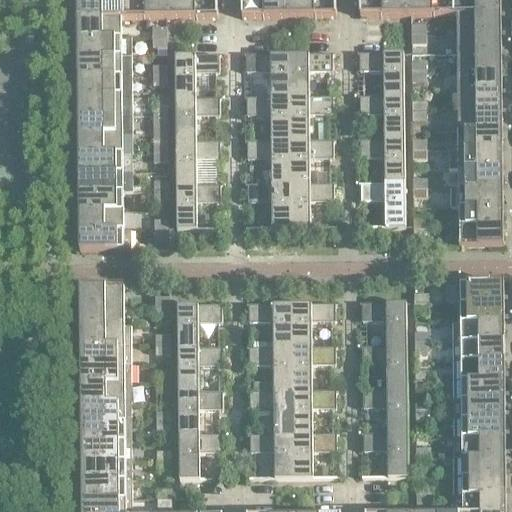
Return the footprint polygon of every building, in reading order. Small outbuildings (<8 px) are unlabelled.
[(337,20),(337,0),(290,1),(290,21),(337,20)] [(408,20),(407,0),(360,0),(361,20),(408,20)] [(454,19),(454,0),(407,0),(408,20),(454,19)] [(502,19),(501,0),(454,0),(454,19),(457,19),(457,18),(495,18),(495,19),(502,19)] [(218,22),(218,1),(171,2),(171,22),(218,22)] [(290,21),(290,1),(242,1),(243,21),(290,21)] [(125,23),(125,2),(78,3),(78,23),(84,23),(84,22),(122,21),(122,23),(125,23)] [(171,22),(171,2),(125,2),(125,23),(171,22)] [(502,38),(502,23),(502,19),(495,19),(495,18),(457,18),(457,19),(457,38),(502,38)] [(122,42),(122,23),(122,21),(84,22),(84,23),(78,23),(78,43),(122,42)] [(426,38),(426,29),(412,29),(412,38),(426,38)] [(167,41),(167,31),(153,31),(153,41),(167,41)] [(427,48),(426,38),(412,38),(412,48),(427,48)] [(502,57),(502,42),(502,38),(457,38),(458,57),(502,57)] [(168,51),(167,41),(153,41),(153,51),(168,51)] [(122,61),(122,42),(78,43),(78,62),(122,61)] [(405,101),(404,58),(404,57),(358,57),(358,59),(360,59),(360,76),(384,75),(385,101),(405,101)] [(502,76),(502,61),(502,57),(458,57),(458,77),(502,76)] [(291,102),(290,58),(245,59),(245,60),(247,60),(247,77),(271,76),(271,102),(291,102)] [(310,101),(309,76),(334,76),(333,59),(335,59),(335,58),(290,58),(291,102),(310,102),(310,101)] [(196,103),(196,77),(220,77),(220,60),(222,60),(222,59),(176,59),(176,103),(196,103)] [(123,80),(122,61),(78,62),(78,81),(123,80)] [(427,77),(427,67),(413,67),(413,77),(427,77)] [(168,79),(168,71),(168,70),(154,70),(154,80),(168,79)] [(502,96),(502,80),(502,76),(458,77),(458,96),(502,96)] [(427,86),(427,77),(413,77),(413,86),(427,86)] [(168,89),(168,79),(154,80),(154,89),(168,89)] [(123,100),(123,80),(78,81),(79,101),(123,100)] [(503,115),(502,100),(502,96),(458,96),(458,116),(503,115)] [(123,119),(123,100),(79,101),(79,120),(123,119)] [(310,145),(310,119),(334,119),(334,102),(336,102),(336,101),(310,101),(310,102),(291,102),(291,146),(310,145)] [(405,144),(405,101),(385,101),(359,101),(359,102),(361,102),(361,119),(385,119),(385,144),(385,145),(405,144)] [(197,146),(197,121),(221,120),(220,104),(222,104),(222,102),(196,103),(176,103),(177,147),(197,146)] [(291,146),(291,102),(271,102),(245,102),(245,103),(247,103),(248,120),(272,120),(272,145),(272,146),(291,146)] [(427,116),(427,106),(413,106),(413,116),(427,116)] [(168,118),(168,109),(154,109),(154,119),(168,118)] [(503,135),(503,119),(503,115),(458,116),(459,135),(503,135)] [(427,125),(427,116),(413,116),(413,126),(427,125)] [(168,128),(168,118),(154,119),(154,128),(168,128)] [(123,138),(123,119),(79,120),(79,139),(123,138)] [(503,154),(503,139),(503,135),(459,135),(459,154),(503,154)] [(123,158),(123,138),(79,139),(79,158),(123,158)] [(311,188),(310,163),(334,163),(334,146),(336,146),(336,144),(310,145),(291,146),(291,189),(311,189),(311,188)] [(406,188),(405,144),(385,145),(385,144),(359,144),(359,145),(361,145),(361,162),(385,162),(386,187),(386,188),(406,188)] [(428,154),(428,144),(413,144),(413,154),(428,154)] [(291,189),(291,146),(272,146),(272,145),(246,145),(246,147),(248,147),(248,163),(272,163),(272,189),(291,189)] [(197,190),(197,189),(197,164),(221,164),(221,147),(223,147),(223,146),(197,146),(177,147),(177,190),(197,190)] [(169,157),(169,147),(154,147),(154,157),(169,157)] [(428,164),(428,154),(413,154),(414,164),(428,164)] [(503,173),(503,158),(503,154),(459,154),(459,173),(503,173)] [(169,166),(169,157),(154,157),(155,167),(169,166)] [(124,177),(123,158),(79,158),(79,178),(124,177)] [(503,192),(503,177),(503,173),(459,173),(459,192),(503,192)] [(124,196),(124,177),(79,178),(80,197),(124,196)] [(428,192),(428,183),(414,183),(414,193),(428,192)] [(169,195),(169,185),(155,186),(155,195),(169,195)] [(406,232),(406,188),(386,188),(386,187),(359,188),(359,189),(361,189),(362,206),(386,205),(386,232),(406,232)] [(311,233),(311,206),(335,206),(335,189),(337,189),(337,188),(311,188),(311,189),(291,189),(292,233),(311,233)] [(198,234),(197,207),(221,207),(221,190),(223,190),(223,189),(197,189),(197,190),(177,190),(178,234),(198,234)] [(292,233),(291,189),(272,189),(246,189),(246,190),(248,190),(248,207),(273,207),(273,233),(292,233)] [(428,202),(428,192),(414,193),(414,202),(428,202)] [(504,211),(503,196),(503,192),(459,192),(459,212),(504,211)] [(169,205),(169,195),(155,195),(155,205),(169,205)] [(124,215),(124,196),(80,197),(80,216),(124,215)] [(504,231),(504,215),(504,211),(459,212),(460,231),(504,231)] [(124,234),(124,215),(80,216),(80,235),(86,235),(124,234)] [(429,231),(428,221),(414,221),(414,231),(429,231)] [(170,234),(169,224),(155,224),(155,234),(170,234)] [(429,241),(429,231),(414,231),(414,241),(429,241)] [(504,250),(504,235),(504,231),(460,231),(460,251),(504,250)] [(124,234),(86,235),(80,235),(80,255),(124,254),(124,234)] [(170,244),(170,234),(155,234),(155,244),(170,244)] [(170,254),(170,244),(155,244),(156,254),(170,254)] [(505,306),(504,287),(460,287),(460,307),(505,306)] [(125,311),(125,291),(80,291),(81,311),(125,311)] [(429,308),(429,298),(415,298),(415,308),(429,308)] [(170,310),(170,301),(156,301),(156,310),(170,310)] [(505,325),(505,306),(460,307),(461,326),(505,325)] [(407,351),(407,307),(361,308),(361,309),(363,309),(363,326),(387,325),(387,351),(407,351)] [(293,352),(293,308),(247,309),(247,310),(249,310),(250,327),(274,327),(274,352),(274,353),(293,352)] [(312,352),(312,326),(336,326),(336,309),(338,309),(338,308),(293,308),(293,352),(312,352)] [(429,317),(429,308),(415,308),(415,318),(429,317)] [(199,353),(199,327),(223,327),(223,310),(225,310),(225,309),(178,309),(179,354),(199,353)] [(170,320),(170,311),(170,310),(156,310),(156,320),(170,320)] [(125,330),(125,311),(81,311),(81,330),(125,330)] [(505,345),(505,325),(461,326),(461,345),(505,345)] [(125,349),(125,330),(81,330),(81,349),(125,349)] [(430,346),(430,336),(415,336),(416,346),(430,346)] [(171,349),(171,339),(156,339),(156,349),(171,349)] [(505,364),(505,345),(461,345),(461,365),(505,364)] [(430,356),(430,346),(416,346),(416,356),(430,356)] [(126,368),(125,349),(81,349),(81,368),(126,368)] [(171,359),(171,349),(156,349),(157,359),(171,359)] [(313,396),(313,395),(312,370),(337,369),(336,353),(338,353),(338,351),(312,352),(293,352),(294,396),(313,396)] [(408,394),(407,351),(387,351),(361,351),(361,352),(363,352),(363,369),(387,369),(388,394),(408,394)] [(199,397),(199,396),(199,371),(223,371),(223,354),(225,354),(225,352),(199,353),(179,354),(179,397),(199,397)] [(294,396),(293,352),(274,353),(274,352),(248,352),(248,353),(250,353),(250,370),(274,370),(274,395),(274,396),(294,396)] [(505,383),(505,364),(461,365),(461,384),(505,383)] [(126,387),(126,368),(81,368),(81,388),(126,387)] [(430,384),(430,375),(416,375),(416,385),(430,384)] [(171,387),(171,377),(157,378),(157,387),(171,387)] [(506,402),(505,383),(461,384),(461,403),(506,402)] [(430,394),(430,384),(416,385),(416,394),(430,394)] [(126,407),(126,387),(81,388),(82,407),(126,407)] [(171,397),(171,387),(157,387),(157,397),(171,397)] [(408,438),(408,394),(388,394),(362,394),(362,396),(364,396),(364,413),(388,412),(388,438),(408,438)] [(294,439),(294,396),(274,396),(274,395),(248,396),(248,397),(250,397),(251,414),(275,413),(275,439),(294,439)] [(313,439),(313,438),(313,413),(337,413),(337,396),(339,396),(339,395),(313,395),(313,396),(294,396),(294,439),(313,439)] [(200,439),(200,414),(224,414),(223,397),(225,397),(225,396),(199,396),(199,397),(179,397),(180,440),(200,440),(200,439)] [(506,421),(506,402),(461,403),(462,422),(506,421)] [(126,426),(126,407),(82,407),(82,426),(126,426)] [(431,423),(430,413),(416,413),(416,423),(431,423)] [(171,426),(171,416),(157,416),(157,426),(171,426)] [(506,441),(506,421),(462,422),(462,441),(506,441)] [(431,432),(431,423),(416,423),(417,433),(431,432)] [(126,445),(126,426),(82,426),(82,445),(126,445)] [(172,436),(171,426),(157,426),(157,436),(172,436)] [(314,483),(313,456),(337,456),(337,439),(339,439),(339,438),(313,438),(313,439),(294,439),(294,483),(314,483)] [(409,482),(408,438),(388,438),(362,438),(362,439),(364,439),(364,456),(388,456),(388,482),(409,482)] [(200,484),(200,458),(224,457),(224,440),(226,440),(226,439),(200,439),(200,440),(180,440),(180,484),(200,484)] [(294,483),(294,439),(275,439),(249,439),(249,440),(251,440),(251,457),(275,457),(275,483),(294,483)] [(506,460),(506,441),(462,441),(462,461),(506,460)] [(127,465),(126,445),(82,445),(82,465),(127,465)] [(431,462),(431,452),(417,452),(417,462),(431,462)] [(172,465),(172,455),(158,455),(158,465),(172,465)] [(506,480),(506,460),(462,461),(462,480),(506,480)] [(431,472),(431,462),(417,462),(417,472),(431,472)] [(127,484),(127,465),(82,465),(82,484),(127,484)] [(172,475),(172,465),(158,465),(158,475),(172,475)] [(507,499),(506,480),(462,480),(462,500),(507,499)] [(127,503),(127,484),(82,484),(83,503),(127,503)] [(431,500),(431,490),(417,491),(417,500),(431,500)] [(172,503),(172,493),(158,494),(158,503),(172,503)] [(506,511),(507,499),(462,500),(462,511),(506,511)] [(431,510),(431,500),(417,500),(417,510),(431,510)] [(127,511),(127,503),(83,503),(82,511),(127,511)] [(172,511),(172,503),(158,503),(158,511),(172,511)]
